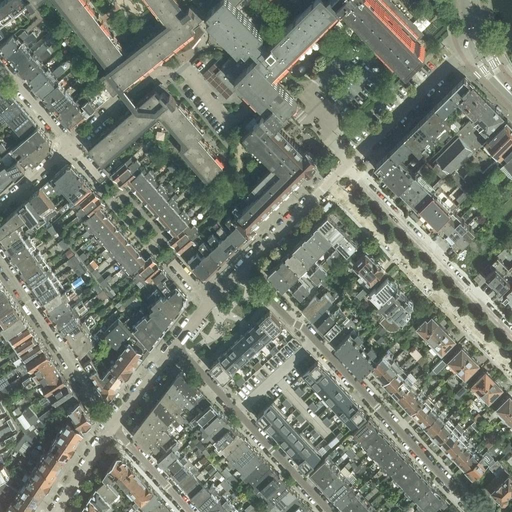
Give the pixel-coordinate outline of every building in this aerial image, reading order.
[(4,0),(0,3),(0,41),(7,35),(0,26),(30,2),(28,0),(4,0)] [(28,0),(30,2),(36,9),(43,4),(39,0),(28,0)] [(54,0),(106,66),(109,64),(111,62),(124,52),(123,51),(83,0),(54,0)] [(108,68),(100,75),(102,77),(107,84),(114,93),(114,92),(164,53),(172,47),(173,46),(174,46),(178,52),(179,52),(191,46),(199,36),(194,30),(201,24),(197,19),(207,11),(204,8),(203,9),(201,10),(192,5),(189,7),(186,3),(184,6),(179,0),(150,0),(165,18),(166,19),(154,29),(151,26),(141,30),(134,39),(137,42),(124,52),(111,62),(109,64),(106,66),(108,68)] [(194,0),(203,9),(204,8),(207,11),(211,16),(207,20),(238,51),(231,58),(230,57),(222,64),(223,65),(216,73),(220,77),(231,88),(234,91),(234,90),(241,97),(248,91),(267,110),(265,112),(261,115),(260,114),(256,118),(258,120),(243,134),(248,139),(274,165),(253,186),(243,196),(249,202),(241,210),(233,218),(249,236),(257,228),(256,227),(253,224),(262,215),(262,214),(264,212),(266,212),(270,208),(270,207),(274,202),(276,202),(280,199),(280,197),(284,193),(286,193),(290,189),(290,187),(294,183),(296,183),(300,179),(300,177),(305,172),(306,171),(307,173),(308,174),(309,173),(309,172),(315,166),(316,166),(317,165),(316,164),(316,165),(314,163),(316,161),(317,161),(315,159),(315,158),(310,152),(308,152),(307,151),(306,151),(306,152),(304,153),(302,152),(303,151),(302,151),(301,151),(300,150),(301,149),(300,148),(299,149),(298,147),(298,146),(297,146),(295,144),(296,144),(295,143),(294,144),(293,142),(293,141),(292,141),(290,139),(291,139),(290,138),(289,139),(288,137),(288,136),(287,136),(285,134),(286,134),(285,133),(285,134),(283,132),(283,131),(282,131),(280,129),(281,129),(280,128),(280,129),(278,127),(278,126),(277,126),(275,124),(276,124),(276,123),(277,123),(277,122),(286,114),(285,113),(288,110),(288,109),(289,110),(290,110),(296,104),(297,103),(271,76),(271,75),(272,75),(338,10),(346,17),(349,14),(371,36),(367,40),(395,68),(399,64),(403,69),(406,66),(407,68),(424,51),(426,49),(417,40),(424,32),(392,0),(310,0),(313,2),(272,43),(235,5),(240,0),(220,0),(219,1),(218,0),(194,0)] [(29,14),(32,18),(36,14),(38,16),(26,27),(29,31),(44,19),(35,9),(29,14)] [(0,47),(7,55),(29,36),(25,31),(17,38),(14,35),(0,47)] [(7,55),(14,63),(29,50),(26,46),(37,37),(33,32),(29,36),(7,55)] [(21,71),(47,48),(52,44),(49,40),(47,42),(46,41),(32,53),(29,50),(14,63),(21,71)] [(21,71),(28,79),(44,65),(41,62),(51,53),(47,48),(21,71)] [(28,79),(36,87),(61,65),(57,60),(47,69),(44,65),(28,79)] [(61,65),(36,87),(43,95),(58,82),(54,78),(65,69),(61,65)] [(59,82),(58,82),(43,95),(50,103),(77,81),(73,76),(62,85),(59,82)] [(450,90),(458,98),(473,84),(466,77),(465,76),(450,90)] [(77,81),(50,103),(57,111),(73,98),(70,95),(81,85),(77,81)] [(0,100),(10,92),(3,84),(0,86),(0,100)] [(131,111),(89,148),(101,162),(103,165),(104,164),(158,117),(162,117),(182,141),(182,146),(179,148),(207,180),(209,178),(224,165),(223,165),(199,137),(200,136),(204,132),(179,103),(162,84),(156,89),(156,90),(131,111)] [(114,93),(108,84),(98,92),(104,100),(114,93)] [(457,100),(465,108),(481,92),(473,84),(458,98),(457,99),(457,100)] [(458,98),(450,90),(436,105),(437,106),(444,113),(457,100),(457,99),(458,98)] [(57,111),(64,119),(88,99),(91,96),(87,91),(76,101),(73,98),(57,111)] [(0,100),(0,111),(1,113),(16,99),(10,92),(0,100)] [(98,92),(89,100),(96,108),(104,100),(98,92)] [(465,108),(473,116),(489,100),(481,92),(465,108)] [(16,99),(1,113),(8,121),(23,107),(16,99)] [(88,99),(64,119),(72,128),(96,108),(89,100),(88,99)] [(473,118),(427,163),(434,170),(437,173),(441,178),(445,181),(450,176),(456,170),(483,143),(490,136),(493,133),(489,130),(490,128),(504,115),(501,113),(496,108),(489,100),(473,116),(474,116),(473,118)] [(436,105),(428,113),(445,130),(449,125),(453,129),(457,126),(444,113),(437,106),(436,105)] [(23,107),(8,121),(15,128),(30,115),(23,107)] [(420,120),(437,138),(441,142),(449,135),(445,130),(428,113),(420,120)] [(30,115),(15,128),(22,137),(37,123),(30,115)] [(456,170),(450,176),(464,191),(468,195),(508,155),(511,150),(511,123),(507,119),(494,132),(493,133),(490,136),(483,143),(498,158),(497,159),(483,172),(478,167),(475,167),(464,177),(464,179),(456,170)] [(420,120),(412,128),(429,145),(437,138),(420,120)] [(27,151),(46,135),(38,126),(37,127),(14,147),(18,152),(23,147),(27,151)] [(404,136),(413,144),(421,153),(429,145),(412,128),(404,136)] [(46,135),(27,151),(22,156),(25,161),(31,156),(35,161),(52,146),(52,142),(46,135)] [(398,159),(399,158),(413,144),(404,136),(390,150),(391,151),(397,159),(398,159)] [(8,166),(17,178),(26,169),(11,150),(1,158),(8,166)] [(375,165),(383,173),(397,159),(391,151),(390,150),(375,165)] [(511,155),(501,167),(511,178),(511,155)] [(112,174),(118,181),(139,162),(138,160),(134,163),(130,158),(112,174)] [(397,159),(383,173),(391,181),(407,166),(399,158),(398,159),(397,159)] [(118,181),(123,187),(141,171),(138,167),(137,166),(140,164),(139,162),(118,181)] [(57,188),(77,171),(71,164),(67,164),(54,176),(41,187),(49,196),(57,188)] [(415,173),(399,189),(403,193),(402,194),(406,197),(407,196),(407,197),(409,199),(411,200),(410,201),(413,205),(414,204),(417,207),(433,191),(434,192),(445,181),(441,178),(433,186),(428,181),(437,173),(434,170),(425,179),(421,174),(426,169),(423,165),(415,173)] [(0,171),(0,192),(17,178),(8,166),(0,171)] [(415,173),(407,166),(391,181),(399,189),(415,173)] [(141,171),(123,187),(123,188),(126,185),(126,186),(129,184),(134,189),(152,174),(149,171),(148,172),(145,169),(143,171),(142,170),(141,171)] [(63,190),(67,195),(85,179),(77,171),(57,188),(60,192),(63,190)] [(134,189),(140,196),(156,182),(153,179),(151,180),(154,177),(152,174),(134,189)] [(85,179),(67,195),(71,199),(69,201),(60,210),(63,214),(72,205),(92,187),(85,179)] [(156,182),(140,196),(146,202),(163,187),(161,185),(160,186),(156,182)] [(166,190),(163,187),(146,202),(151,209),(167,194),(165,192),(163,194),(162,193),(166,190)] [(40,188),(31,197),(48,218),(49,220),(55,215),(54,215),(59,211),(40,188)] [(77,213),(78,215),(100,196),(94,190),(80,202),(84,206),(79,210),(80,211),(77,213)] [(417,207),(436,226),(452,210),(443,201),(434,192),(433,191),(417,207)] [(167,194),(151,209),(157,215),(174,200),(172,198),(171,199),(167,194)] [(100,196),(78,215),(80,216),(83,214),(83,215),(88,211),(92,215),(103,205),(106,203),(100,196)] [(31,197),(26,201),(42,222),(48,218),(31,197)] [(177,203),(174,200),(157,215),(163,222),(179,207),(176,205),(174,207),(174,206),(177,203)] [(26,201),(19,207),(28,219),(32,224),(35,221),(38,225),(42,222),(26,201)] [(86,227),(89,229),(106,214),(101,208),(104,206),(103,205),(92,215),(86,220),(90,224),(86,227)] [(28,219),(19,207),(0,224),(0,238),(21,224),(28,219)] [(182,212),(179,207),(163,222),(169,228),(186,213),(184,210),(182,212)] [(452,210),(436,226),(437,227),(438,226),(440,229),(439,230),(440,230),(438,232),(442,236),(444,234),(443,234),(461,217),(453,209),(452,210)] [(171,237),(187,223),(190,221),(187,217),(189,216),(186,213),(169,228),(174,234),(171,237)] [(318,223),(333,239),(348,253),(357,243),(336,222),(328,213),(318,223)] [(106,214),(89,229),(83,234),(85,237),(91,232),(92,231),(95,235),(112,220),(106,214)] [(249,236),(230,216),(226,219),(233,227),(228,232),(240,245),(249,236)] [(468,224),(461,217),(443,234),(444,234),(445,234),(447,236),(447,237),(447,238),(445,240),(449,243),(451,241),(468,224)] [(98,240),(100,242),(117,227),(112,220),(95,235),(99,239),(98,240)] [(55,225),(60,231),(65,227),(60,221),(55,225)] [(225,236),(220,240),(231,253),(240,245),(228,232),(222,224),(221,225),(216,221),(214,223),(214,224),(225,236)] [(192,228),(187,223),(171,237),(169,239),(175,246),(196,227),(195,225),(192,228)] [(318,223),(310,231),(338,260),(343,255),(330,242),(333,239),(318,223)] [(21,224),(0,238),(5,246),(23,234),(25,232),(22,228),(23,227),(21,224)] [(451,241),(451,242),(452,241),(455,244),(454,244),(454,245),(452,247),(456,251),(458,249),(475,232),(468,224),(451,241)] [(104,245),(107,248),(123,234),(117,227),(100,242),(102,245),(106,242),(106,243),(104,245)] [(196,227),(175,246),(181,253),(194,240),(199,236),(195,231),(198,229),(196,227)] [(301,239),(317,255),(320,251),(334,265),(338,260),(310,231),(301,239)] [(211,249),(222,262),(231,253),(220,240),(213,233),(209,236),(216,244),(211,249)] [(5,246),(11,254),(32,240),(29,236),(26,238),(23,234),(5,246)] [(109,253),(111,255),(129,240),(123,234),(107,248),(110,252),(109,253)] [(207,253),(202,257),(214,271),(222,262),(211,249),(204,241),(204,242),(199,237),(196,240),(207,253)] [(293,248),(322,277),(329,283),(333,279),(313,259),(317,255),(301,239),(293,248)] [(32,240),(11,254),(16,261),(33,250),(30,245),(34,243),(32,240)] [(59,244),(64,250),(69,247),(64,240),(59,244)] [(115,258),(118,261),(134,246),(129,240),(111,255),(113,258),(114,259),(115,258)] [(134,246),(118,261),(122,265),(121,266),(123,268),(140,253),(134,246)] [(293,248),(285,256),(300,272),(304,268),(318,281),(322,277),(293,248)] [(16,261),(21,269),(42,255),(39,252),(36,254),(33,250),(16,261)] [(353,267),(360,275),(375,260),(374,259),(375,258),(372,255),(370,255),(367,251),(356,262),(351,258),(346,263),(347,263),(343,266),(348,272),(353,267)] [(214,271),(202,257),(197,252),(188,261),(203,278),(207,278),(214,271)] [(133,271),(149,257),(148,256),(145,259),(140,253),(123,268),(128,274),(133,271)] [(21,269),(26,277),(44,265),(41,261),(44,259),(42,255),(21,269)] [(71,259),(76,266),(81,263),(76,255),(71,259)] [(134,278),(135,280),(157,261),(151,255),(149,257),(133,271),(137,276),(134,278)] [(276,264),(306,294),(311,289),(297,275),(300,272),(285,256),(276,264)] [(496,288),(500,292),(511,279),(511,265),(509,268),(498,257),(490,265),(494,269),(486,277),(497,288),(496,288)] [(87,266),(92,272),(99,266),(94,260),(87,266)] [(375,260),(360,275),(369,284),(384,270),(380,266),(381,264),(378,262),(377,262),(375,260)] [(162,268),(157,261),(135,280),(136,281),(139,278),(141,280),(144,284),(148,280),(162,268)] [(77,266),(82,274),(88,270),(82,263),(77,266)] [(306,294),(276,264),(270,271),(270,276),(285,291),(289,287),(301,299),(306,294)] [(26,277),(32,285),(53,271),(50,267),(47,270),(44,265),(26,277)] [(169,293),(181,307),(186,300),(187,296),(186,296),(177,285),(173,289),(163,278),(168,274),(162,268),(148,280),(149,281),(154,277),(169,293)] [(92,272),(97,279),(101,275),(96,269),(92,272)] [(53,271),(32,285),(37,293),(55,281),(52,277),(55,275),(53,271)] [(101,275),(97,279),(103,286),(107,282),(105,279),(101,275)] [(367,296),(377,306),(397,286),(397,283),(395,280),(394,280),(392,280),(391,280),(391,281),(388,278),(376,289),(375,288),(367,296)] [(58,279),(55,281),(37,293),(42,301),(60,289),(57,285),(60,283),(58,279)] [(103,286),(108,292),(112,289),(107,282),(103,286)] [(503,295),(511,304),(511,302),(511,285),(505,293),(503,295)] [(42,301),(47,308),(75,290),(72,286),(63,293),(60,289),(42,301)] [(397,286),(377,306),(372,311),(375,315),(375,314),(381,320),(406,295),(405,296),(403,292),(400,290),(397,286)] [(357,296),(360,299),(369,291),(365,287),(357,296)] [(0,302),(10,296),(5,288),(0,290),(0,302)] [(112,289),(108,292),(112,297),(116,294),(112,289)] [(181,307),(169,293),(164,297),(157,289),(153,293),(173,317),(176,313),(176,314),(181,308),(180,307),(181,307)] [(75,290),(47,308),(53,317),(70,304),(68,300),(77,293),(75,290)] [(306,314),(309,317),(332,295),(328,291),(319,299),(316,296),(305,307),(302,310),(306,313),(306,314)] [(150,309),(153,312),(166,327),(171,320),(170,320),(173,317),(153,293),(148,298),(155,306),(150,309)] [(335,299),(332,295),(309,317),(315,324),(330,310),(326,307),(335,299)] [(406,295),(381,320),(379,322),(388,330),(390,331),(393,331),(395,330),(397,329),(398,328),(408,319),(408,317),(411,313),(409,308),(414,304),(413,303),(413,302),(411,300),(409,300),(409,299),(406,295)] [(0,313),(15,303),(10,296),(0,302),(0,313)] [(70,304),(53,317),(58,324),(84,304),(82,301),(73,307),(70,304)] [(15,303),(0,313),(0,322),(1,324),(4,323),(21,311),(15,303)] [(58,324),(64,332),(80,318),(77,314),(87,308),(84,304),(58,324)] [(142,307),(137,312),(158,336),(161,333),(166,327),(153,312),(149,315),(142,307)] [(330,310),(315,324),(320,328),(319,328),(322,331),(343,312),(339,308),(333,314),(330,310)] [(269,310),(261,319),(274,333),(283,325),(269,310)] [(137,312),(132,316),(140,324),(135,328),(150,346),(151,346),(156,340),(155,339),(158,336),(137,312)] [(343,312),(322,331),(326,335),(330,339),(350,319),(346,315),(343,312)] [(123,314),(119,317),(134,335),(131,339),(142,348),(141,350),(145,353),(150,346),(135,328),(140,324),(132,316),(131,315),(127,318),(123,314)] [(4,328),(9,336),(29,323),(23,315),(4,328)] [(80,318),(64,332),(69,340),(94,319),(92,315),(83,322),(80,318)] [(424,337),(425,336),(438,323),(432,316),(428,321),(426,319),(418,327),(420,330),(419,331),(424,337)] [(133,367),(134,368),(145,353),(141,350),(142,348),(131,339),(134,335),(119,317),(103,333),(101,335),(108,340),(121,351),(118,356),(133,367)] [(94,319),(69,340),(74,348),(91,333),(88,330),(96,322),(94,319)] [(266,341),(274,333),(261,319),(252,326),(266,341)] [(350,319),(330,339),(336,346),(340,343),(351,331),(357,326),(350,319)] [(9,336),(15,344),(34,331),(29,323),(9,336)] [(427,340),(432,345),(447,331),(438,323),(425,336),(428,339),(427,340)] [(252,326),(244,334),(258,348),(266,341),(252,326)] [(40,339),(34,331),(15,344),(18,349),(9,356),(11,359),(11,358),(40,339)] [(91,333),(74,348),(80,356),(101,335),(103,333),(101,331),(98,334),(97,333),(93,336),(91,333)] [(336,346),(342,353),(361,335),(359,332),(355,335),(351,331),(340,343),(336,346)] [(447,331),(432,345),(438,351),(439,350),(441,353),(446,357),(452,351),(448,347),(455,340),(447,331)] [(249,356),(258,348),(244,334),(236,342),(249,356)] [(361,335),(342,353),(349,360),(365,345),(361,341),(364,338),(361,335)] [(40,339),(11,358),(17,367),(27,360),(45,347),(40,339)] [(113,362),(111,365),(127,377),(134,368),(133,367),(118,356),(121,351),(108,340),(107,343),(111,346),(109,349),(113,352),(109,358),(113,362)] [(241,364),(249,356),(236,342),(227,350),(241,364)] [(349,360),(356,367),(374,349),(372,346),(368,350),(365,345),(349,360)] [(411,351),(418,359),(423,354),(415,346),(411,351)] [(51,356),(45,347),(27,360),(33,369),(34,368),(51,356)] [(451,364),(456,370),(470,356),(462,347),(460,349),(449,361),(452,363),(451,364)] [(374,349),(356,367),(363,374),(370,367),(378,360),(374,355),(377,352),(374,349)] [(219,358),(233,372),(241,364),(227,350),(219,358)] [(378,360),(370,367),(377,375),(394,359),(387,351),(378,360)] [(102,373),(94,361),(88,352),(81,358),(85,362),(107,397),(112,397),(120,386),(103,373),(102,373)] [(44,383),(61,371),(51,356),(34,368),(37,372),(23,381),(28,388),(41,379),(44,383)] [(470,356),(456,370),(461,375),(462,374),(464,376),(465,378),(460,383),(463,386),(479,371),(475,368),(479,364),(470,356)] [(100,357),(94,361),(102,373),(103,373),(120,386),(127,377),(111,365),(107,369),(100,357)] [(219,358),(210,366),(224,380),(233,372),(219,358)] [(383,382),(384,382),(401,367),(394,359),(377,375),(384,382),(383,382)] [(433,370),(437,373),(447,364),(443,360),(433,370)] [(310,382),(324,369),(317,361),(303,374),(310,382)] [(384,382),(391,390),(408,374),(401,367),(384,382)] [(324,369),(310,382),(317,390),(331,376),(324,369)] [(43,383),(49,393),(67,381),(61,371),(44,383),(43,383)] [(475,388),(480,393),(494,380),(486,371),(472,385),(475,388)] [(175,379),(194,401),(198,397),(203,393),(184,373),(183,373),(183,372),(182,372),(181,372),(180,372),(180,373),(179,373),(175,379)] [(408,374),(391,390),(397,397),(415,381),(408,374)] [(331,376),(317,390),(324,397),(338,384),(331,376)] [(175,379),(168,388),(185,407),(189,403),(190,404),(194,401),(175,379)] [(494,380),(480,393),(481,394),(477,398),(482,403),(485,405),(502,388),(494,380)] [(62,398),(74,390),(67,381),(49,393),(40,399),(43,403),(51,398),(55,403),(62,398)] [(397,397),(404,404),(421,389),(415,381),(397,397)] [(331,405),(345,391),(338,384),(324,397),(331,405)] [(456,395),(459,398),(468,390),(464,386),(456,395)] [(5,387),(1,389),(6,397),(10,395),(5,387)] [(186,408),(185,407),(168,388),(161,397),(180,418),(184,415),(182,412),(186,408)] [(421,389),(404,404),(411,412),(412,412),(428,396),(421,389)] [(80,424),(84,430),(89,427),(87,425),(92,422),(92,421),(92,418),(86,409),(74,390),(62,398),(80,424)] [(331,405),(338,412),(352,399),(345,391),(331,405)] [(498,412),(504,418),(511,409),(511,397),(510,395),(496,409),(499,412),(498,412)] [(412,412),(418,419),(435,403),(428,396),(412,412)] [(155,406),(172,425),(176,421),(176,422),(180,418),(161,397),(155,406)] [(352,399),(338,412),(345,419),(359,406),(352,399)] [(199,419),(203,423),(218,409),(217,409),(217,408),(211,402),(193,420),(195,423),(199,419)] [(257,417),(265,425),(279,411),(272,403),(257,417)] [(435,403),(418,419),(425,426),(441,410),(435,403)] [(29,406),(16,419),(21,427),(25,433),(14,448),(24,455),(27,451),(31,455),(41,440),(38,437),(44,428),(44,425),(29,406)] [(148,414),(167,436),(171,433),(169,430),(173,426),(172,425),(155,406),(148,414)] [(359,406),(345,419),(352,427),(367,414),(359,406)] [(218,409),(203,423),(202,424),(206,428),(202,432),(205,435),(225,417),(222,414),(218,409)] [(425,426),(431,433),(448,418),(441,410),(425,426)] [(286,419),(279,411),(265,425),(272,432),(286,419)] [(141,423),(158,442),(162,438),(163,440),(167,436),(148,414),(141,423)] [(476,422),(479,425),(485,420),(482,416),(476,422)] [(64,427),(80,438),(85,431),(84,430),(80,424),(70,417),(66,423),(65,422),(62,426),(64,427)] [(228,421),(225,417),(205,435),(208,438),(212,434),(216,438),(231,424),(228,421)] [(355,437),(357,440),(376,423),(369,417),(354,431),(358,435),(355,437)] [(448,418),(431,433),(438,441),(455,425),(448,418)] [(286,419),(272,432),(279,439),(293,426),(286,419)] [(166,451),(158,442),(141,423),(134,432),(135,432),(135,434),(158,459),(166,451)] [(363,441),(366,445),(382,430),(376,423),(357,440),(361,444),(363,441)] [(458,423),(455,425),(438,441),(445,448),(462,432),(464,430),(458,423)] [(215,445),(218,449),(238,430),(235,427),(235,428),(231,424),(216,438),(219,442),(215,445)] [(293,426),(279,439),(286,447),(300,434),(293,426)] [(56,436),(75,448),(78,444),(77,443),(80,438),(64,427),(61,432),(59,431),(56,436)] [(225,448),(228,452),(244,437),(241,434),(238,430),(218,449),(221,451),(225,448)] [(382,430),(366,445),(370,448),(367,451),(370,454),(388,437),(382,430)] [(462,432),(445,448),(452,456),(469,440),(462,432)] [(307,441),(300,434),(286,447),(293,454),(307,441)] [(55,440),(52,445),(68,456),(71,452),(72,452),(75,448),(56,436),(54,439),(55,440)] [(228,459),(231,463),(250,444),(248,441),(247,441),(244,437),(228,452),(232,456),(228,459)] [(375,454),(379,458),(394,443),(388,437),(370,454),(373,457),(375,454)] [(453,455),(459,462),(476,447),(469,440),(452,456),(453,455)] [(307,441),(293,454),(300,462),(314,448),(307,441)] [(167,451),(166,451),(158,459),(165,466),(177,455),(176,454),(178,452),(175,450),(180,445),(177,442),(167,451)] [(394,443),(379,458),(382,461),(379,464),(383,467),(401,450),(394,443)] [(237,462),(241,466),(257,451),(254,448),(250,444),(231,463),(233,465),(237,462)] [(502,450),(503,452),(506,454),(511,448),(511,446),(510,444),(502,450)] [(44,453),(62,465),(68,456),(52,445),(48,451),(46,450),(44,453)] [(459,462),(466,470),(483,454),(476,447),(459,462)] [(300,462),(307,470),(321,456),(314,448),(300,462)] [(388,468),(392,472),(407,457),(401,450),(383,467),(385,470),(388,468)] [(257,451),(241,466),(245,470),(241,473),(244,476),(263,458),(260,455),(257,451)] [(177,455),(165,466),(171,473),(183,462),(181,459),(185,455),(182,452),(178,456),(177,455)] [(506,454),(503,452),(496,458),(499,461),(506,454)] [(39,464),(56,475),(62,465),(44,453),(41,457),(43,459),(39,464)] [(483,454),(466,470),(473,478),(490,462),(486,458),(483,454)] [(18,464),(22,467),(29,458),(24,455),(18,464)] [(110,467),(116,474),(129,462),(122,455),(118,455),(110,467)] [(316,479),(333,463),(335,462),(328,455),(325,458),(310,473),(316,479)] [(413,464),(407,457),(392,472),(395,475),(392,477),(395,480),(413,464)] [(250,475),(254,479),(270,465),(263,458),(244,476),(246,479),(250,475)] [(171,473),(178,481),(190,469),(194,465),(188,459),(184,463),(183,462),(171,473)] [(511,474),(505,468),(497,460),(489,467),(497,476),(487,485),(485,487),(490,492),(492,490),(503,501),(505,501),(508,498),(508,496),(508,495),(511,492),(511,474)] [(124,486),(128,490),(142,477),(129,462),(116,474),(109,480),(114,485),(116,482),(115,481),(118,479),(120,477),(126,485),(124,486)] [(215,466),(221,472),(223,470),(217,463),(215,466)] [(336,464),(333,463),(316,479),(322,486),(338,471),(340,469),(340,468),(336,464)] [(4,464),(0,466),(0,486),(3,483),(6,481),(10,475),(4,464)] [(32,472),(50,485),(53,481),(52,480),(56,475),(39,464),(36,470),(35,469),(32,472)] [(400,481),(404,485),(419,470),(413,464),(395,480),(398,483),(400,481)] [(178,481),(184,487),(200,472),(194,465),(190,469),(178,481)] [(270,465),(254,479),(258,483),(254,487),(256,490),(276,472),(273,468),(273,469),(270,465)] [(208,472),(211,475),(217,470),(214,466),(208,472)] [(104,477),(106,479),(108,481),(109,480),(116,474),(110,467),(104,477)] [(404,491),(407,494),(425,477),(419,470),(404,485),(407,488),(404,491)] [(219,478),(222,481),(225,478),(218,471),(215,474),(219,479),(219,478)] [(344,478),(338,471),(322,486),(328,493),(344,478)] [(27,482),(44,493),(47,488),(48,489),(50,485),(32,472),(30,476),(31,477),(27,482)] [(200,472),(184,487),(191,496),(205,483),(203,482),(207,479),(200,472)] [(263,489),(267,493),(282,478),(276,472),(256,490),(259,493),(263,489)] [(227,479),(234,486),(236,483),(230,476),(227,479)] [(155,491),(142,477),(128,490),(131,493),(132,492),(139,499),(138,500),(133,504),(132,503),(129,505),(133,509),(134,510),(141,504),(155,491)] [(425,477),(407,494),(410,497),(413,494),(416,498),(432,483),(425,477)] [(267,502),(270,505),(290,487),(288,484),(282,478),(267,493),(271,498),(267,502)] [(328,493),(335,499),(350,485),(344,478),(328,493)] [(97,487),(108,499),(112,503),(115,500),(113,498),(119,493),(108,481),(106,479),(97,487)] [(3,483),(0,486),(0,490),(32,511),(36,506),(35,506),(37,503),(19,490),(6,481),(3,483)] [(207,481),(205,483),(191,496),(198,503),(216,487),(213,484),(211,486),(207,481)] [(19,490),(37,503),(44,493),(27,482),(24,488),(22,486),(19,490)] [(432,483),(416,498),(419,502),(417,504),(420,507),(438,490),(432,483)] [(350,485),(335,499),(341,506),(356,492),(350,485)] [(97,487),(90,497),(103,511),(107,511),(109,511),(107,508),(112,503),(108,499),(97,487)] [(219,490),(216,487),(198,503),(205,511),(218,498),(215,494),(219,490)] [(277,504),(281,508),(296,494),(294,491),(290,487),(270,505),(273,508),(277,504)] [(13,511),(32,511),(0,490),(0,500),(3,499),(7,508),(14,511),(13,511)] [(425,511),(424,511),(431,511),(433,510),(438,505),(446,498),(438,490),(420,507),(417,510),(418,511),(421,511),(423,511),(425,511)] [(149,511),(163,500),(155,491),(141,504),(145,509),(142,511),(149,511)] [(341,506),(346,511),(348,511),(363,498),(356,492),(341,506)] [(238,497),(244,503),(247,500),(241,494),(238,497)] [(296,494),(281,508),(284,511),(283,511),(289,511),(302,500),(297,494),(296,494)] [(103,511),(90,497),(83,508),(87,511),(103,511)] [(218,498),(205,511),(206,511),(218,511),(230,501),(227,498),(222,503),(218,498)] [(348,511),(361,511),(369,505),(363,498),(348,511)] [(446,498),(438,505),(443,510),(451,504),(446,498)] [(3,499),(0,500),(0,503),(4,511),(13,511),(14,511),(7,508),(3,499)] [(385,503),(391,509),(395,505),(389,499),(385,503)] [(166,511),(170,508),(163,500),(149,511),(166,511)] [(247,500),(244,503),(251,510),(254,507),(247,500)] [(302,500),(289,511),(301,511),(308,506),(302,500)] [(230,501),(218,511),(230,511),(228,509),(233,505),(230,501)]
